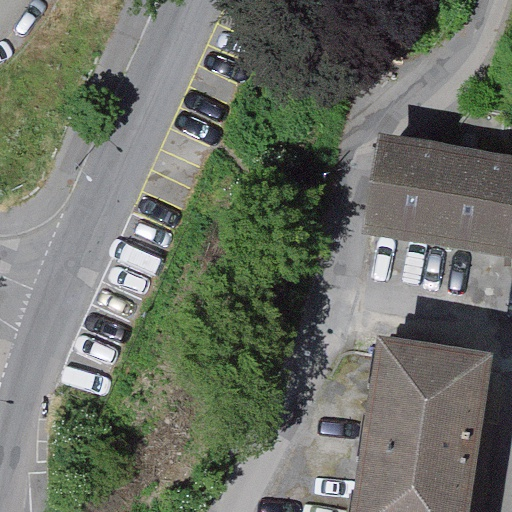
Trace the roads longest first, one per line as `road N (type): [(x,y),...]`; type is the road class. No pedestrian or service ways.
road 1 (unclassified): [(77,326),(131,182),(219,0)]
road 2 (residential): [(9,511),(77,326)]
